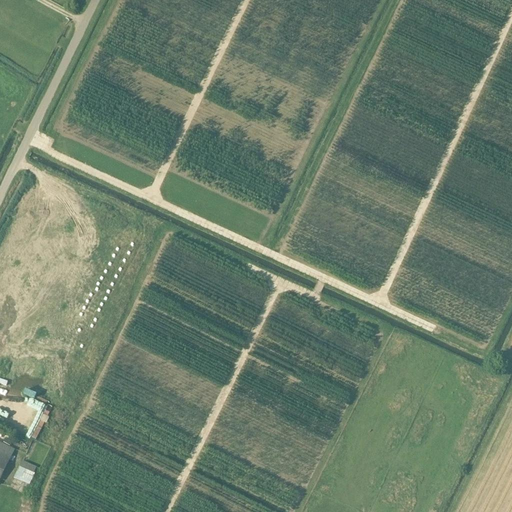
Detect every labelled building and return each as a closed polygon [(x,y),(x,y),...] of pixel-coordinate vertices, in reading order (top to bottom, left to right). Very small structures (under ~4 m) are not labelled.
[(1,349),(0,349),(0,367),(8,353),(1,349)] [(0,386),(0,398),(5,401),(9,391),(0,386)] [(9,427),(38,440),(50,412),(46,411),(50,401),(38,396),(36,400),(24,395),(9,427)] [(0,443),(0,481),(15,450),(0,443)] [(13,479),(29,486),(34,474),(36,468),(23,462),(21,468),(19,468),(13,479)]
